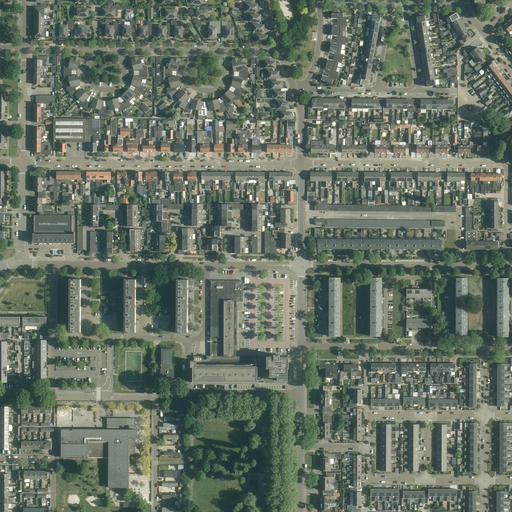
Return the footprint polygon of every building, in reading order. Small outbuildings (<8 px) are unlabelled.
[(257,11),(257,9),(259,9),(257,5),(258,5),(251,5),(251,2),(245,2),(245,7),(247,7),(247,11),(257,11)] [(35,8),(35,14),(44,14),(44,9),(47,9),(47,5),(41,5),(41,8),(35,8)] [(74,6),(74,9),(78,9),(78,16),(81,17),(85,17),(88,17),(88,15),(89,15),(89,11),(88,11),(88,9),(81,9),(82,6),(74,6)] [(111,10),(104,10),(104,11),(103,11),(103,15),(104,15),(104,17),(115,17),(117,17),(118,10),(118,6),(111,6),(111,10)] [(161,7),(161,10),(163,10),(163,12),(166,12),(166,17),(169,17),(169,18),(173,18),(177,18),(177,16),(178,16),(178,12),(177,12),(177,10),(170,10),(170,7),(161,7)] [(196,12),(196,16),(197,16),(197,18),(200,18),(200,19),(204,19),(204,18),(208,18),(208,11),(212,11),(212,7),(204,7),(204,11),(197,10),(197,12),(196,12)] [(260,22),(260,19),(262,19),(261,15),(255,15),(255,12),(248,12),(248,18),(250,18),(250,21),(260,22)] [(334,19),(335,19),(336,19),(337,19),(337,23),(346,22),(346,18),(343,18),(343,13),(338,14),(338,12),(333,12),(333,14),(331,14),(332,16),(332,18),(334,19)] [(416,17),(417,23),(425,21),(426,21),(426,18),(427,18),(428,17),(427,13),(419,14),(419,17),(416,17)] [(449,23),(459,18),(456,13),(448,18),(446,19),(449,24),(449,23)] [(451,28),(462,23),(459,18),(449,23),(451,26),(451,27),(451,28)] [(123,30),(122,30),(122,33),(123,33),(123,37),(125,37),(125,38),(129,38),(129,37),(130,37),(130,30),(134,30),(134,21),(130,21),(130,26),(123,26),(123,30)] [(172,21),(171,31),(175,31),(175,38),(177,38),(177,39),(180,39),(180,38),(182,38),(182,34),(183,34),(183,31),(182,31),(183,27),(175,27),(176,22),(172,21)] [(60,26),(60,36),(62,36),(62,37),(66,38),(66,36),(67,37),(67,30),(74,30),(74,22),(67,22),(67,26),(60,26)] [(140,30),(139,30),(139,34),(140,34),(140,37),(142,37),(142,38),(145,38),(145,37),(147,37),(147,30),(151,30),(151,22),(147,22),(147,26),(140,26),(140,30)] [(208,31),(208,35),(209,35),(209,38),(211,38),(211,39),(214,39),(214,38),(216,38),(216,31),(220,31),(220,22),(210,22),(210,27),(209,27),(209,31),(208,31)] [(222,22),(222,31),(226,31),(226,38),(228,38),(228,39),(231,39),(232,38),(233,38),(233,28),(226,28),(226,22),(222,22)] [(264,32),(264,29),(265,29),(264,26),(264,25),(258,25),(258,22),(252,22),(252,28),(254,28),(254,32),(264,32)] [(337,26),(336,26),(335,26),(334,26),(332,27),(332,29),(332,31),(343,31),(345,32),(346,31),(346,27),(346,22),(337,23),(337,26)] [(511,31),(511,27),(507,22),(503,26),(509,33),(511,31)] [(75,23),(75,30),(79,30),(79,37),(81,37),(81,38),(84,38),(84,37),(86,37),(86,33),(87,33),(87,30),(86,30),(86,26),(79,26),(79,23),(75,23)] [(105,30),(105,33),(106,33),(106,37),(113,37),(113,30),(117,30),(117,23),(113,23),(113,26),(106,26),(106,30),(105,30)] [(158,30),(158,34),(159,34),(159,37),(161,37),(161,38),(164,38),(164,37),(166,37),(166,31),(169,31),(170,24),(166,23),(166,27),(159,27),(159,30),(158,30)] [(456,32),(464,27),(462,23),(451,28),(454,33),(456,32)] [(464,27),(456,32),(459,37),(467,32),(464,27)] [(333,36),(334,36),(335,36),(336,36),(337,36),(336,40),(345,41),(346,36),(343,36),(343,31),(332,31),(332,33),(332,35),(333,36)] [(467,32),(459,37),(460,39),(458,40),(461,44),(463,43),(462,41),(470,37),(467,32)] [(267,42),(267,40),(268,39),(267,36),(268,36),(261,36),(261,33),(255,33),(255,37),(252,37),(252,43),(257,43),(257,42),(267,42)] [(336,44),(335,44),(334,43),(333,43),(331,44),(330,46),(330,48),(341,49),(342,45),(345,45),(345,41),(336,40),(336,44)] [(474,58),(481,52),(477,47),(471,52),(469,50),(463,54),(465,57),(469,54),(470,53),(471,54),(474,58)] [(331,52),(331,53),(332,53),(333,53),(335,53),(334,57),(343,59),(344,55),(341,54),(341,49),(330,48),(330,49),(329,52),(331,52)] [(485,58),(481,52),(474,58),(471,60),(475,65),(473,67),(475,69),(481,65),(479,62),(485,58)] [(74,57),(72,56),(69,56),(69,58),(69,59),(71,59),(70,63),(79,65),(80,61),(78,60),(79,58),(75,57),(74,57)] [(143,58),(143,57),(140,57),(137,58),(137,57),(133,58),(133,61),(131,62),(133,66),(142,64),(141,60),(143,60),(143,58)] [(333,61),(332,60),(331,60),(330,60),(329,60),(328,60),(327,63),(326,64),(337,67),(339,63),(342,64),(343,59),(334,57),(333,61)] [(174,58),(172,58),(169,58),(169,59),(169,60),(171,60),(170,64),(179,66),(180,62),(178,61),(179,59),(175,58),(174,58)] [(243,59),(243,58),(240,58),(237,59),(237,58),(233,59),(234,62),(232,63),(233,67),(242,65),(241,61),(243,61),(243,59)] [(269,59),(263,58),(263,64),(265,64),(265,68),(275,68),(275,66),(277,65),(276,62),(269,61),(269,59)] [(64,66),(64,72),(72,72),(72,70),(73,70),(74,68),(78,70),(79,65),(70,63),(69,66),(64,66)] [(486,75),(496,68),(492,63),(485,68),(487,71),(485,73),(486,75)] [(139,73),(147,73),(147,67),(142,67),(142,64),(133,66),(134,70),(138,69),(138,71),(139,71),(139,73)] [(164,67),(164,73),(172,73),(172,71),(173,71),(174,70),(178,71),(179,66),(170,64),(169,67),(164,67)] [(327,69),(328,69),(328,70),(329,70),(330,70),(329,74),(337,77),(339,72),(336,72),(337,67),(326,64),(326,66),(325,68),(327,69)] [(240,74),(247,74),(247,68),(243,68),(242,65),(233,67),(234,71),(238,70),(238,72),(240,72),(240,74)] [(490,75),(492,77),(499,72),(496,68),(486,75),(488,77),(490,75)] [(279,78),(279,76),(280,75),(279,72),(273,72),(273,69),(266,69),(266,74),(269,74),(269,78),(279,78)] [(69,79),(70,82),(79,80),(77,75),(73,76),(73,75),(72,75),(72,72),(64,72),(64,79),(69,79)] [(493,83),(502,76),(499,72),(492,77),(494,80),(492,81),(493,83)] [(147,80),(147,73),(139,73),(139,76),(138,75),(138,76),(138,77),(134,76),(132,80),(141,83),(142,80),(147,80)] [(169,80),(170,83),(179,81),(178,76),(174,77),(173,76),(172,76),(172,73),(164,73),(164,80),(169,80)] [(247,81),(247,74),(240,74),(239,77),(238,77),(238,78),(234,77),(233,81),(242,84),(242,81),(247,81)] [(325,76),(324,76),(322,76),(321,78),(321,80),(322,81),(321,82),(326,84),(327,82),(331,84),(333,80),(336,81),(337,77),(329,74),(328,77),(327,77),(326,77),(325,76)] [(499,86),(506,80),(502,76),(493,83),(495,85),(497,84),(499,86)] [(282,88),(282,86),(283,86),(282,82),(283,82),(276,82),(276,79),(270,79),(270,84),(272,84),(272,88),(282,88)] [(66,88),(69,93),(76,89),(75,87),(76,87),(76,85),(80,84),(79,80),(70,82),(70,85),(66,88)] [(141,86),(141,83),(132,80),(131,85),(135,86),(135,87),(136,88),(135,90),(142,94),(145,88),(141,86)] [(500,92),(509,85),(506,80),(499,86),(500,88),(497,91),(498,93),(500,92)] [(166,89),(169,94),(176,90),(175,88),(176,88),(176,86),(180,85),(179,81),(170,83),(170,86),(166,89)] [(241,87),(242,84),(233,81),(231,86),(235,87),(235,88),(236,89),(235,91),(242,95),(245,90),(241,87)] [(511,89),(511,88),(509,85),(500,92),(501,94),(504,92),(505,94),(511,89)] [(77,96),(79,99),(86,92),(83,89),(80,92),(79,91),(78,91),(77,91),(76,89),(69,93),(72,99),(77,96)] [(285,99),(285,96),(287,96),(286,93),(286,92),(279,92),(279,89),(273,89),(273,95),(275,95),(275,98),(285,99)] [(125,93),(132,99),(134,97),(138,100),(142,94),(135,90),(134,92),(133,91),(132,91),(131,93),(128,90),(125,93)] [(177,98),(179,100),(186,93),(183,90),(180,93),(179,92),(178,92),(177,92),(176,90),(169,94),(173,100),(177,98)] [(238,101),(242,95),(235,91),(234,93),(233,93),(232,93),(231,94),(228,91),(225,94),(232,100),(234,98),(238,101)] [(79,105),(84,109),(88,102),(86,101),(87,100),(87,99),(86,98),(89,96),(86,92),(79,99),(81,101),(79,105)] [(122,102),(126,109),(132,106),(129,102),(132,99),(125,93),(122,96),(125,99),(124,100),(124,101),(122,102)] [(179,106),(184,110),(188,103),(186,102),(187,101),(186,99),(189,97),(186,93),(179,100),(181,102),(179,106)] [(229,103),(232,100),(225,94),(222,97),(225,100),(224,101),(224,102),(222,103),(226,110),(232,107),(229,103)] [(92,108),(96,109),(98,100),(94,98),(93,102),(91,102),(90,103),(88,102),(84,109),(90,112),(92,108)] [(117,99),(113,100),(115,109),(118,108),(120,112),(123,111),(125,113),(128,112),(126,109),(122,102),(120,103),(120,102),(119,102),(118,103),(117,99)] [(193,109),(196,110),(198,101),(194,99),(193,103),(191,103),(190,104),(188,103),(184,110),(190,113),(193,109)] [(288,109),(288,106),(290,106),(289,103),(289,102),(283,102),(283,100),(276,99),(276,105),(278,105),(278,109),(288,109)] [(348,115),(348,105),(345,105),(345,100),(339,99),(339,109),(345,109),(345,115),(348,115)] [(98,100),(96,109),(99,110),(99,114),(105,115),(105,107),(103,107),(103,105),(101,105),(102,101),(98,100)] [(105,107),(105,115),(112,115),(112,110),(115,109),(113,100),(108,101),(109,105),(108,105),(108,107),(105,107)] [(221,113),(226,110),(222,103),(220,104),(220,103),(219,103),(218,104),(217,100),(213,101),(215,110),(218,109),(221,113)] [(352,105),(349,105),(349,111),(352,111),(352,109),(357,109),(357,100),(352,100),(352,105)] [(382,112),(382,105),(379,105),(379,100),(374,100),(373,109),(379,109),(379,112),(382,112)] [(392,109),(392,100),(386,100),(386,105),(383,105),(383,112),(388,112),(388,109),(392,109)] [(416,112),(416,106),(413,106),(414,100),(408,100),(408,109),(411,110),(411,111),(412,112),(416,112)] [(426,110),(426,100),(421,100),(420,106),(417,106),(417,112),(420,112),(420,110),(426,110)] [(199,116),(205,116),(205,108),(203,108),(203,106),(201,106),(203,102),(198,101),(196,110),(199,111),(199,116)] [(212,111),(215,110),(213,101),(208,102),(209,106),(208,106),(208,107),(208,108),(205,108),(205,116),(212,116),(212,111)] [(453,101),(448,101),(448,110),(451,110),(451,111),(451,112),(456,112),(456,106),(453,106),(453,101)] [(46,104),(46,102),(43,102),(40,102),(40,104),(34,104),(34,110),(44,110),(44,107),(41,107),(41,104),(46,104)] [(145,103),(142,106),(147,111),(150,109),(145,103)] [(292,120),(292,117),(293,116),(292,113),(293,113),(286,113),(286,110),(275,110),(275,113),(279,113),(279,116),(282,116),(282,120),(292,120)] [(66,142),(85,142),(85,119),(54,119),(54,140),(63,140),(65,140),(65,138),(66,138),(66,142)] [(90,143),(90,147),(90,152),(97,152),(97,143),(97,141),(100,141),(100,119),(86,119),(86,136),(93,136),(93,139),(95,139),(95,143),(90,143)] [(226,120),(226,129),(235,129),(235,120),(226,120)] [(408,134),(411,134),(411,124),(400,124),(400,128),(408,128),(408,134)] [(207,140),(207,131),(198,131),(198,142),(202,142),(202,144),(201,144),(201,147),(201,152),(205,152),(205,141),(206,141),(206,140),(207,140)] [(108,152),(108,148),(108,145),(111,145),(111,136),(110,136),(110,134),(107,134),(107,135),(106,135),(106,139),(105,140),(102,140),(102,144),(100,144),(100,149),(102,149),(102,152),(108,152)] [(433,146),(432,146),(432,149),(435,149),(435,153),(442,153),(442,146),(436,146),(436,136),(433,136),(433,146)] [(323,141),(311,141),(311,153),(323,153),(323,145),(323,141)] [(423,146),(423,153),(429,153),(429,149),(432,149),(432,146),(432,141),(428,141),(428,146),(423,146)] [(470,146),(464,146),(464,154),(470,154),(470,149),(474,149),(474,146),(473,146),(473,142),(470,142),(470,146)] [(477,154),(483,154),(483,146),(477,146),(477,142),(474,142),(474,146),(474,149),(477,149),(477,154)] [(381,146),(381,153),(387,153),(387,149),(390,149),(390,146),(390,143),(387,143),(387,146),(381,146)] [(381,153),(381,146),(374,146),(374,145),(372,145),(372,146),(372,149),(375,149),(375,153),(381,153)] [(391,146),(390,146),(390,149),(394,149),(394,153),(400,153),(400,146),(393,146),(393,145),(391,145),(391,146)] [(409,149),(409,147),(409,145),(407,145),(407,146),(400,146),(400,153),(406,153),(406,149),(409,149)] [(423,153),(423,146),(416,146),(416,145),(414,145),(414,149),(417,149),(417,153),(423,153)] [(449,146),(442,146),(442,153),(448,154),(448,149),(450,149),(451,145),(449,145),(449,146)] [(39,152),(39,155),(51,155),(51,150),(43,150),(43,146),(34,146),(34,152),(39,152)] [(121,177),(121,172),(117,172),(117,184),(122,184),(122,186),(122,188),(119,188),(119,192),(125,192),(125,186),(125,181),(124,181),(124,179),(122,179),(122,177),(121,177)] [(172,185),(170,185),(170,180),(169,180),(169,178),(169,173),(168,173),(168,172),(166,172),(165,173),(162,173),(162,181),(166,181),(166,190),(171,190),(172,190),(172,185)] [(430,181),(430,173),(424,173),(424,181),(424,186),(421,186),(421,190),(426,190),(426,187),(427,181),(430,181)] [(441,173),(435,173),(435,181),(435,186),(433,186),(433,190),(437,190),(437,181),(441,181),(441,173)] [(42,185),(46,185),(50,185),(53,185),(54,177),(50,177),(50,181),(42,181),(42,178),(34,178),(34,185),(42,185)] [(42,185),(34,185),(34,192),(39,192),(39,195),(46,195),(46,191),(42,191),(42,188),(46,188),(46,185),(42,185)] [(34,198),(34,205),(42,205),(42,198),(46,198),(46,195),(39,195),(39,198),(34,198)] [(280,213),(280,216),(290,216),(290,209),(285,209),(285,205),(276,205),(276,210),(277,210),(277,213),(280,213)] [(54,216),(44,216),(34,216),(34,242),(53,242),(53,243),(58,243),(58,242),(72,242),(72,243),(75,243),(75,234),(75,232),(75,216),(54,216)] [(290,223),(290,216),(280,216),(280,220),(277,220),(277,223),(275,223),(275,227),(285,227),(285,223),(290,223)] [(315,219),(315,225),(325,225),(325,227),(434,229),(434,227),(445,227),(445,221),(315,219)] [(282,238),(281,241),(290,241),(290,234),(285,234),(285,231),(278,231),(273,231),(273,235),(279,235),(279,238),(282,238)] [(466,232),(466,238),(466,249),(477,249),(478,242),(476,242),(477,235),(477,232),(466,232)] [(443,240),(316,240),(316,246),(318,246),(318,249),(441,249),(441,246),(443,246),(443,240)] [(329,278),(329,293),(340,293),(340,278),(329,278)] [(370,293),(382,293),(382,278),(370,278),(370,293)] [(456,293),(467,293),(467,281),(467,278),(456,278),(456,293)] [(497,293),(508,293),(508,278),(497,278),(497,281),(497,293)] [(70,279),(70,297),(81,297),(81,279),(82,279),(69,279),(70,279)] [(125,280),(125,297),(136,297),(136,280),(136,279),(124,279),(124,280),(125,280)] [(177,280),(177,297),(188,297),(188,280),(188,279),(176,279),(176,280),(177,280)] [(235,282),(211,282),(211,328),(217,328),(217,332),(217,335),(217,338),(217,342),(211,342),(211,343),(217,343),(217,347),(217,350),(217,353),(217,356),(235,356),(235,353),(234,353),(234,339),(235,339),(235,335),(234,335),(234,322),(235,322),(235,318),(234,318),(234,304),(235,304),(235,301),(235,282)] [(428,331),(431,331),(431,319),(408,319),(408,298),(431,298),(431,286),(428,286),(428,289),(417,289),(417,286),(412,286),(412,289),(406,289),(406,298),(406,306),(403,306),(403,311),(406,311),(406,319),(406,328),(412,328),(412,331),(417,331),(417,328),(428,328),(428,331)] [(340,307),(340,293),(329,293),(329,307),(340,307)] [(370,293),(370,307),(381,307),(382,293),(370,293)] [(467,307),(467,293),(456,293),(456,307),(467,307)] [(497,293),(497,308),(508,308),(508,293),(497,293)] [(113,297),(113,294),(110,294),(110,296),(101,296),(101,299),(107,299),(107,302),(110,302),(110,304),(113,304),(113,299),(113,298),(113,297)] [(70,304),(70,315),(81,315),(81,304),(81,297),(70,297),(70,304)] [(125,304),(125,315),(135,315),(136,297),(125,297),(125,298),(125,304)] [(177,314),(177,315),(188,315),(188,297),(177,297),(177,304),(177,314)] [(340,322),(340,307),(329,307),(329,322),(340,322)] [(370,307),(370,322),(381,322),(381,307),(370,307)] [(467,322),(467,307),(456,307),(456,322),(467,322)] [(497,308),(497,322),(508,322),(508,308),(497,308)] [(69,332),(69,333),(81,333),(81,332),(81,315),(70,315),(70,332),(69,332)] [(136,333),(136,332),(135,332),(135,315),(125,315),(124,332),(124,333),(136,333)] [(188,333),(188,315),(177,315),(177,332),(176,332),(176,333),(188,333)] [(340,322),(329,322),(329,336),(340,336),(340,322)] [(381,336),(381,322),(370,322),(370,336),(381,336)] [(467,322),(456,322),(456,337),(467,337),(467,322)] [(508,337),(508,322),(497,322),(497,337),(508,337)] [(161,378),(169,378),(174,378),(174,367),(172,367),(173,349),(161,349),(161,351),(157,351),(157,369),(161,369),(161,378)] [(217,356),(211,356),(193,356),(193,361),(191,361),(191,367),(193,367),(193,383),(257,383),(257,381),(259,381),(263,381),(263,383),(285,383),(285,381),(287,381),(287,372),(288,372),(288,368),(288,357),(279,357),(279,355),(273,355),(273,357),(263,357),(263,358),(260,358),(257,358),(257,357),(235,356),(217,356)] [(337,369),(337,365),(319,365),(319,370),(326,370),(325,382),(327,382),(327,381),(326,381),(326,378),(336,378),(336,386),(340,386),(340,374),(337,374),(337,369)] [(351,372),(351,365),(344,365),(344,371),(341,371),(341,379),(344,379),(344,376),(347,376),(347,372),(351,372)] [(351,376),(356,376),(361,376),(361,371),(358,371),(358,365),(351,365),(351,372),(351,376)] [(321,399),(329,399),(329,393),(331,393),(331,386),(323,386),(323,392),(321,392),(321,399)] [(350,393),(350,396),(361,396),(361,390),(357,390),(357,386),(351,386),(350,390),(354,390),(354,393),(350,393)] [(361,403),(361,396),(350,396),(350,399),(354,399),(354,403),(347,403),(347,406),(350,407),(357,407),(357,403),(361,403)] [(329,405),(329,399),(321,399),(321,406),(323,406),(323,412),(332,412),(332,405),(329,405)] [(347,409),(347,412),(350,412),(351,415),(361,415),(361,409),(353,409),(353,407),(347,407),(347,409)] [(321,423),(321,430),(329,430),(329,424),(332,424),(332,412),(323,412),(323,423),(321,423)] [(61,428),(61,457),(88,457),(109,457),(108,487),(129,487),(129,479),(128,479),(128,476),(129,476),(129,454),(135,454),(135,418),(107,418),(107,430),(96,430),(96,428),(73,428),(73,429),(69,429),(69,428),(61,428)] [(329,436),(329,430),(321,430),(321,437),(323,437),(323,440),(331,440),(331,436),(329,436)] [(321,458),(321,464),(330,464),(330,459),(341,459),(341,454),(327,453),(327,458),(321,458)] [(330,470),(330,464),(321,464),(321,471),(327,471),(326,474),(334,474),(334,471),(330,470)] [(334,477),(334,474),(326,474),(326,477),(321,477),(321,483),(330,483),(330,477),(334,477)] [(330,490),(330,483),(321,483),(320,490),(326,490),(326,493),(336,493),(336,490),(330,490)] [(353,499),(361,499),(361,492),(356,492),(356,488),(350,488),(350,492),(353,492),(353,499)] [(320,496),(320,503),(329,503),(332,503),(332,500),(329,500),(329,496),(332,496),(332,493),(323,493),(323,496),(320,496)] [(361,505),(361,499),(353,499),(353,505),(347,505),(347,509),(356,509),(356,505),(361,505)] [(329,507),(329,503),(320,503),(320,510),(323,510),(322,511),(332,511),(332,507),(329,507)]
